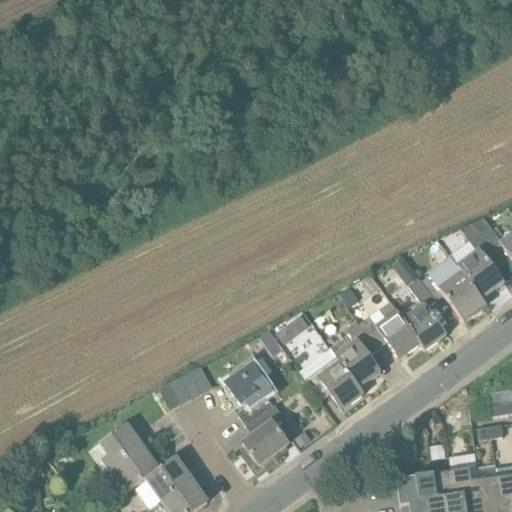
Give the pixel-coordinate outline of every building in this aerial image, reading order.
[(499,247),(500,244),(484,221),(471,227),(490,253),(499,247)] [(460,275),(481,302),(503,286),(483,259),(490,253),(471,227),(460,232),(476,254),(456,268),(460,275)] [(511,235),(500,244),(499,247),(511,264),(511,235)] [(418,283),(435,305),(443,299),(463,325),(485,309),(481,302),(460,275),(439,291),(430,278),(421,285),(419,282),(418,283)] [(426,311),(435,305),(418,283),(408,290),(422,308),(426,311)] [(350,290),(338,297),(348,312),(359,305),(350,290)] [(359,327),(362,332),(377,353),(386,346),(398,363),(419,348),(401,323),(402,322),(390,305),(378,313),(386,323),(376,329),(369,321),(359,327)] [(401,323),(419,348),(424,354),(446,338),(426,311),(422,308),(402,322),(401,323)] [(354,345),(333,360),(335,362),(336,361),(339,365),(358,392),(380,376),(368,360),(377,353),(362,332),(359,327),(359,328),(356,324),(345,332),(354,345)] [(292,343),(284,332),(276,337),(284,348),(292,343)] [(259,341),(265,349),(275,342),(269,334),(259,341)] [(336,361),(335,362),(305,383),(320,405),(329,398),(341,414),(363,398),(358,392),(339,365),(336,361)] [(245,430),(274,409),(274,408),(273,409),(266,400),(272,396),(252,367),(224,388),(240,410),(245,406),(249,411),(238,419),(245,430)] [(190,376),(201,397),(212,392),(201,370),(190,376)] [(191,402),(201,397),(190,376),(179,381),(191,402)] [(180,408),(191,402),(179,381),(168,387),(180,408)] [(169,413),(180,408),(168,387),(158,392),(169,413)] [(489,408),(511,404),(511,400),(511,393),(488,396),(489,408)] [(511,404),(489,408),(491,419),(511,416),(511,404)] [(274,409),(245,430),(252,439),(242,447),(258,469),(288,448),(281,439),(291,432),(274,409)] [(422,431),(417,424),(408,430),(413,437),(422,431)] [(108,474),(142,450),(126,428),(98,447),(107,459),(101,463),(108,474)] [(489,430),(491,442),(503,440),(501,428),(489,430)] [(479,444),(491,442),(489,430),(477,431),(479,444)] [(300,451),(310,443),(304,434),(294,442),(300,451)] [(143,483),(158,473),(142,450),(108,474),(124,496),(143,482),(143,483)] [(160,505),(191,484),(174,461),(158,473),(143,483),(160,505)] [(464,511),(482,511),(479,484),(471,485),(469,472),(450,475),(454,501),(463,499),(464,511)] [(446,511),(464,511),(463,499),(454,501),(450,475),(432,477),(435,504),(445,502),(446,511)] [(427,511),(446,511),(445,502),(435,504),(432,477),(414,480),(417,506),(427,505),(427,511)] [(509,506),(509,511),(511,511),(511,479),(496,482),(500,507),(509,506)] [(408,511),(427,511),(427,505),(417,506),(414,480),(395,483),(399,510),(408,508),(408,511)] [(509,511),(509,506),(500,507),(496,482),(479,484),(482,511),(509,511)] [(164,511),(199,511),(207,507),(191,484),(160,505),(164,511)]
